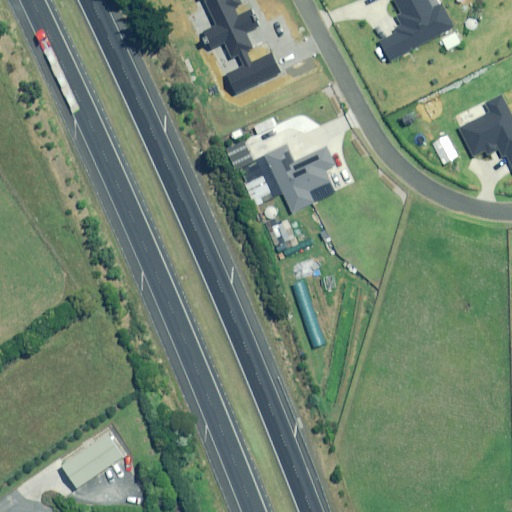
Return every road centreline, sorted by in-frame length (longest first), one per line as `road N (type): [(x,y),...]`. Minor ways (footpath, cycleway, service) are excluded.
road 1 (motorway): [(253,511),(28,0)]
road 2 (motorway): [(90,0),(256,371),(308,511)]
road 3 (residential): [(511,212),(477,209),(399,169),(367,130),(300,0)]
